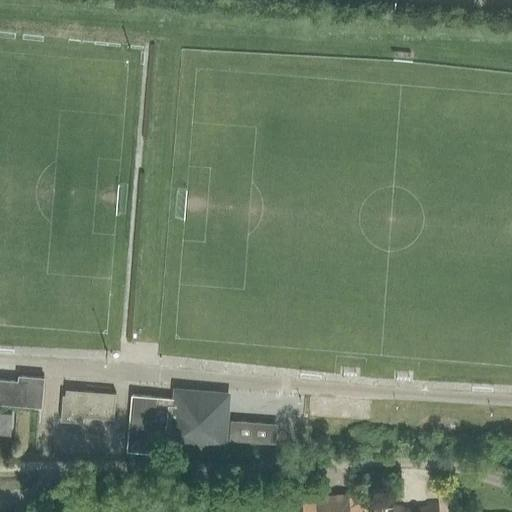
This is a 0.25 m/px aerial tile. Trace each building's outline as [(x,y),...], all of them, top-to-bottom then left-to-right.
[(0,402),(42,407),(44,378),(20,376),(19,381),(0,379),(0,402)] [(131,395),(128,451),(157,453),(158,438),(173,439),(173,441),(225,443),(227,391),(175,389),(175,397),(131,395)] [(63,395),(61,420),(84,422),(84,417),(113,419),(115,394),(66,390),(66,395),(63,395)] [(317,511),(349,511),(349,498),(317,500),(317,511)] [(438,511),(438,503),(428,504),(429,508),(405,509),(399,507),(391,507),(391,511),(438,511)]
